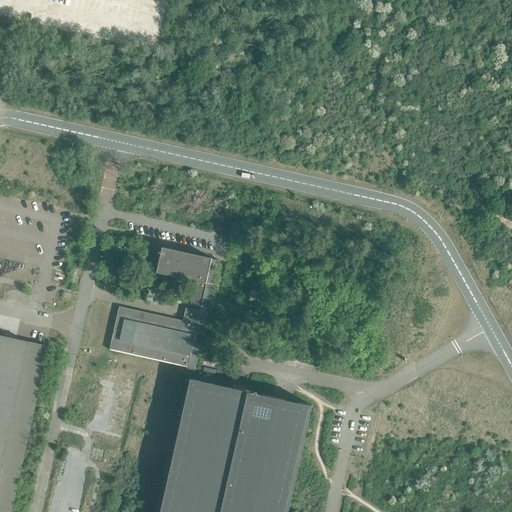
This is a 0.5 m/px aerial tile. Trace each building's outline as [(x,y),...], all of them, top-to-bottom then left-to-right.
[(165,467),(172,468),(192,379),(204,382),(205,378),(193,375),(194,372),(200,346),(219,260),(218,260),(218,262),(211,261),(212,258),(187,252),(162,247),(160,258),(159,261),(157,269),(157,270),(157,272),(189,280),(192,280),(196,281),(191,302),(190,309),(188,308),(186,308),(184,313),(183,321),(175,319),(168,317),(165,317),(158,315),(154,314),(148,313),(144,312),(138,311),(134,310),(119,306),(111,340),(111,342),(109,350),(112,350),(113,351),(128,354),(187,367),(186,370),(165,466),(165,467)] [(0,511),(8,511),(46,346),(0,335),(0,511)] [(287,511),(312,406),(291,401),(275,397),(258,394),(236,389),(234,388),(204,382),(192,379),(172,468),(161,511),(287,511)] [(122,382),(111,428),(123,431),(134,385),(122,382)] [(93,408),(104,411),(111,388),(99,385),(93,408)] [(95,446),(119,452),(122,439),(98,434),(95,446)] [(102,460),(105,451),(94,448),(91,456),(102,460)]
